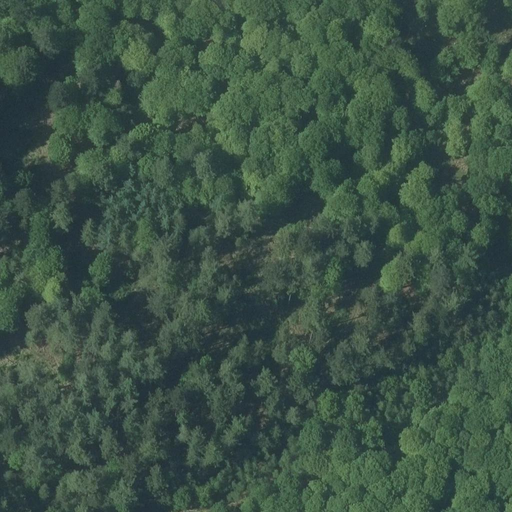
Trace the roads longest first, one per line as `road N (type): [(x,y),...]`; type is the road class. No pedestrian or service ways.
road 1 (track): [(35,0),(319,207),(422,238),(511,282)]
road 2 (track): [(283,511),(511,381)]
